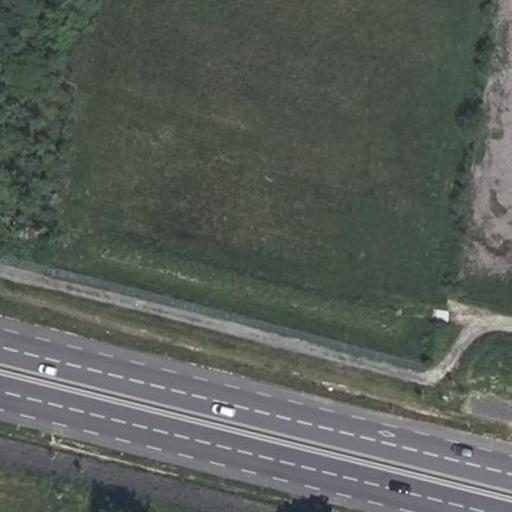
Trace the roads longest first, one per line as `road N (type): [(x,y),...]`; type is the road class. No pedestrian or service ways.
road 1 (primary): [(511,476),(0,346)]
road 2 (primary): [(0,398),(458,511)]
